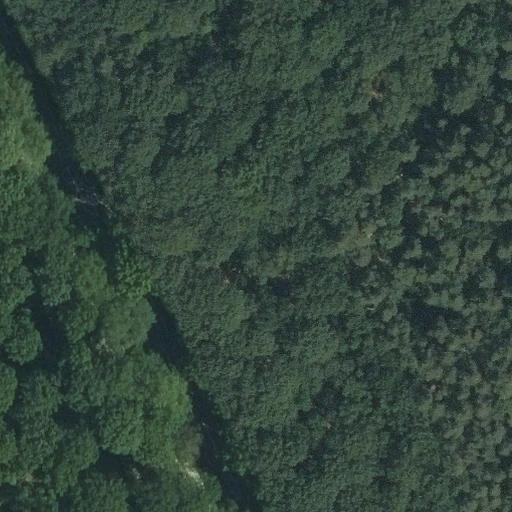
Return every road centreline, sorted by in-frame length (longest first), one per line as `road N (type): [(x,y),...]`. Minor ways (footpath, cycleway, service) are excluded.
road 1 (primary): [(249,511),(0,42)]
road 2 (track): [(98,227),(354,0)]
